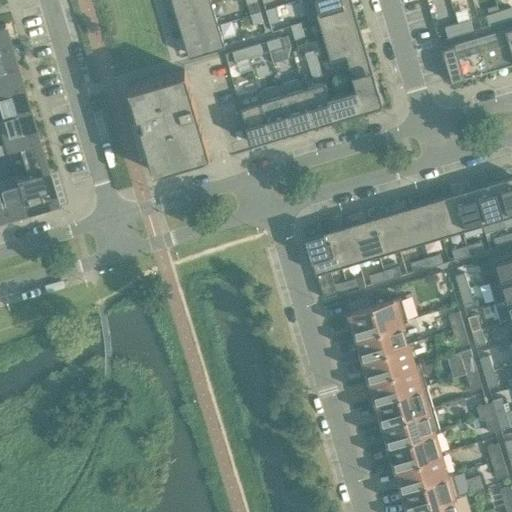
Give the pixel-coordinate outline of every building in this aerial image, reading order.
[(211,3),(210,0),(171,0),(176,13),(178,13),(211,3)] [(312,0),(317,17),(351,7),(353,6),(351,0),(312,0)] [(218,24),(211,3),(178,13),(176,13),(182,34),(184,34),(218,24)] [(489,25),(502,21),(498,10),(497,5),(487,8),(489,13),(486,14),(489,25)] [(265,9),(269,23),(279,20),(275,6),(265,9)] [(351,7),(317,17),(324,37),(357,28),(359,27),(353,6),(351,7)] [(502,21),(511,17),(511,9),(511,7),(504,9),(498,10),(502,21)] [(263,21),(260,11),(250,14),(253,24),(263,21)] [(473,29),(470,19),(457,23),(460,33),(473,29)] [(294,38),(304,35),(300,22),(290,24),(294,38)] [(0,47),(12,44),(5,23),(0,24),(0,47)] [(444,26),(447,37),(460,33),(457,23),(444,26)] [(224,45),(218,24),(184,34),(182,34),(188,56),(224,45)] [(489,70),(511,63),(511,25),(479,36),(489,70)] [(357,28),(324,37),(330,60),(346,55),(363,50),(366,49),(359,27),(357,28)] [(479,36),(441,47),(451,82),(489,70),(479,36)] [(266,41),(269,51),(283,47),(280,37),(266,41)] [(262,53),(260,43),(246,47),(248,57),(262,53)] [(0,70),(18,65),(12,44),(0,47),(0,70)] [(232,51),(235,61),(248,57),(246,47),(232,51)] [(314,49),(304,52),(308,65),(318,62),(314,49)] [(363,50),(346,55),(355,88),(361,109),(382,103),(366,49),(363,50)] [(312,77),(322,74),(318,62),(308,65),(312,77)] [(18,65),(0,70),(0,92),(24,86),(18,65)] [(138,124),(152,171),(209,154),(184,69),(127,86),(136,116),(139,115),(141,123),(138,124)] [(280,84),(283,93),(282,94),(292,129),(313,123),(303,87),(300,78),(280,84)] [(328,96),(323,81),(303,87),(313,123),(334,117),(328,96)] [(280,84),(259,90),(258,90),(272,135),(292,129),(282,94),(283,93),(280,84)] [(0,115),(30,107),(24,86),(0,92),(0,115)] [(355,88),(328,96),(334,117),(361,109),(355,88)] [(237,97),(250,142),(272,135),(258,90),(237,97)] [(0,115),(0,138),(4,137),(36,127),(30,107),(0,115)] [(28,173),(28,175),(49,169),(36,127),(4,137),(7,147),(19,144),(28,173)] [(241,129),(234,132),(237,139),(244,137),(241,129)] [(19,176),(28,207),(57,199),(49,169),(28,175),(28,173),(20,176),(19,176)] [(20,176),(20,174),(0,180),(0,188),(7,214),(28,207),(19,176),(20,176)] [(511,174),(493,180),(504,216),(511,213),(511,174)] [(507,225),(504,216),(493,180),(473,186),(483,222),(486,232),(507,225)] [(473,186),(451,193),(452,195),(461,229),(483,222),(473,186)] [(451,193),(430,199),(431,202),(441,235),(461,229),(452,195),(451,193)] [(430,199),(409,205),(410,208),(420,241),(441,235),(431,202),(430,199)] [(409,205),(389,211),(389,214),(399,247),(420,241),(410,208),(409,205)] [(369,220),(379,254),(399,247),(389,214),(389,211),(368,217),(369,220)] [(368,217),(347,223),(348,226),(358,260),(379,254),(369,220),(368,217)] [(337,266),(358,260),(348,226),(347,223),(327,230),(327,232),(337,266)] [(330,268),(337,266),(327,232),(327,230),(305,236),(323,298),(349,290),(346,280),(334,283),(330,268)] [(508,233),(493,237),(496,247),(510,242),(508,233)] [(484,250),(481,241),(466,245),(469,254),(484,250)] [(451,249),(454,259),(469,254),(466,245),(451,249)] [(511,250),(491,256),(498,278),(511,273),(511,250)] [(442,262),(440,253),(425,257),(428,267),(442,262)] [(410,261),(413,271),(428,267),(425,257),(410,261)] [(401,275),(398,265),(383,269),(386,279),(401,275)] [(369,274),(371,283),(386,279),(383,269),(369,274)] [(464,272),(454,275),(459,290),(468,287),(464,272)] [(495,302),(511,296),(511,273),(498,278),(489,281),(495,302)] [(349,290),(359,287),(356,277),(346,280),(349,290)] [(463,304),(473,301),(468,287),(459,290),(463,304)] [(374,304),(370,292),(346,299),(357,334),(407,319),(400,296),(374,304)] [(511,296),(495,302),(501,322),(510,319),(511,318),(511,296)] [(459,310),(448,313),(453,329),(464,326),(459,310)] [(476,313),(467,316),(471,331),(481,328),(476,313)] [(407,319),(357,334),(363,356),(406,343),(400,322),(407,320),(407,319)] [(453,329),(458,345),(468,342),(464,326),(453,329)] [(476,346),(485,343),(481,328),(471,331),(476,346)] [(413,341),(406,343),(363,356),(370,378),(420,363),(413,341)] [(472,354),(461,357),(466,373),(476,370),(472,354)] [(489,355),(479,358),(484,372),(493,370),(489,355)] [(420,363),(370,378),(376,400),(426,385),(420,363)] [(466,373),(470,388),(481,385),(476,370),(466,373)] [(488,387),(498,384),(493,370),(484,372),(488,387)] [(383,421),(433,407),(426,385),(376,400),(383,421)] [(501,396),(491,399),(492,401),(496,412),(496,414),(505,411),(501,396)] [(486,403),(476,406),(480,417),(485,416),(496,412),(492,401),(486,403)] [(433,407),(383,421),(389,444),(439,429),(433,407)] [(505,411),(496,414),(500,428),(510,426),(505,411)] [(496,412),(485,416),(490,432),(494,430),(500,428),(496,414),(496,412)] [(433,432),(439,430),(439,429),(389,444),(396,466),(439,453),(433,432)] [(498,441),(487,445),(492,461),(503,458),(498,441)] [(439,453),(396,466),(402,487),(452,473),(452,472),(445,474),(439,453)] [(492,461),(496,477),(507,473),(503,458),(492,461)] [(409,509),(459,495),(452,473),(402,487),(409,509)] [(511,502),(511,489),(511,486),(500,489),(504,505),(511,502)] [(459,495),(409,509),(409,511),(456,511),(452,498),(459,496),(459,495)]
